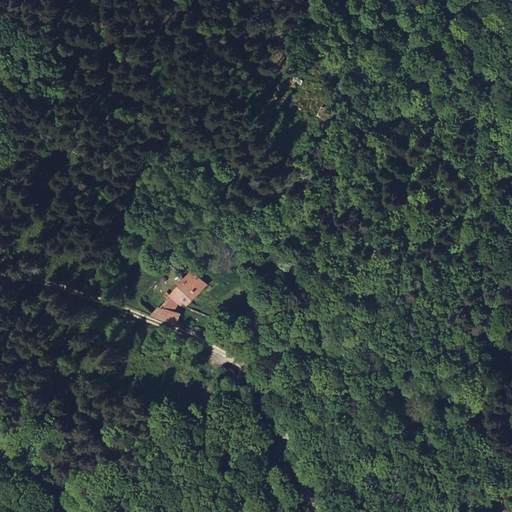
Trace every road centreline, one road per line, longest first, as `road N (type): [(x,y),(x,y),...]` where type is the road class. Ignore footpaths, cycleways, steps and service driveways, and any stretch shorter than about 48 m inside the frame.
road 1 (track): [(452,511),(500,279),(500,94),(459,0)]
road 2 (track): [(303,511),(285,458),(244,385),(150,322),(0,274)]
